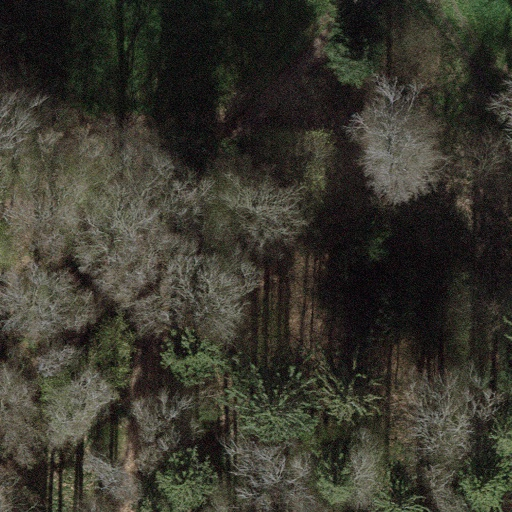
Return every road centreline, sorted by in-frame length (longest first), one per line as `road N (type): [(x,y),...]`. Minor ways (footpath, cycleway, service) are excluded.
road 1 (track): [(374,0),(152,241),(0,449)]
road 2 (track): [(143,511),(152,241)]
